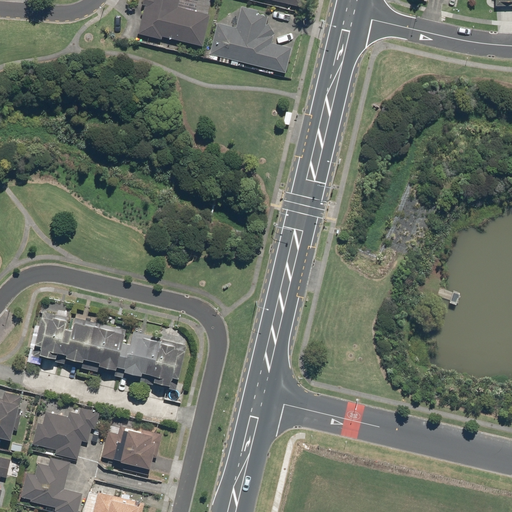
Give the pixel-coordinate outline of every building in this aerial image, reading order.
[(147,4),(140,33),(164,38),(165,35),(206,45),(213,13),(180,5),(181,0),(145,0),(145,4),(147,4)] [(219,21),(211,53),(288,72),(294,46),(275,41),(276,35),(278,34),(271,22),(268,24),(270,15),(260,12),(261,9),(243,5),(238,26),(219,21)] [(67,357),(66,362),(167,384),(168,380),(174,381),(175,374),(182,375),(190,342),(79,317),(77,326),(70,325),(72,315),(46,309),(42,325),(35,323),(27,362),(42,366),(44,357),(51,358),(52,353),(67,357)] [(0,432),(16,436),(23,401),(21,401),(23,393),(7,390),(6,396),(0,395),(0,432)] [(39,419),(35,441),(58,446),(57,453),(79,457),(83,439),(90,441),(93,427),(98,428),(101,410),(82,406),(81,411),(72,409),(70,417),(49,412),(47,421),(39,419)] [(103,455),(128,459),(126,468),(151,473),(152,463),(155,464),(161,431),(109,422),(103,455)] [(0,505),(5,487),(0,486),(3,474),(8,475),(12,456),(0,453),(0,505)] [(38,472),(28,470),(23,495),(32,497),(32,499),(59,505),(58,509),(70,511),(79,511),(84,491),(65,487),(71,460),(52,455),(50,464),(41,461),(38,472)] [(132,492),(99,483),(97,491),(90,489),(83,511),(141,511),(145,501),(130,497),(132,492)]
